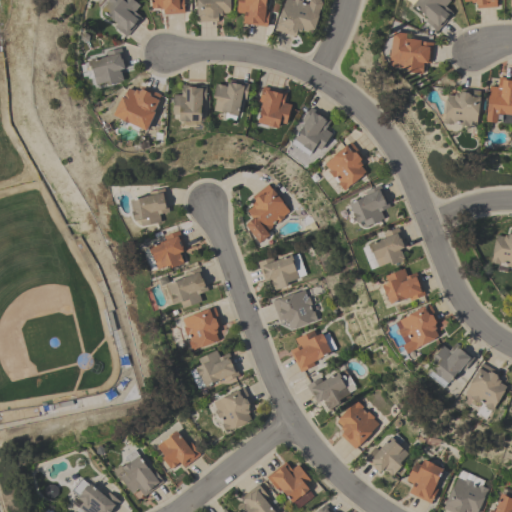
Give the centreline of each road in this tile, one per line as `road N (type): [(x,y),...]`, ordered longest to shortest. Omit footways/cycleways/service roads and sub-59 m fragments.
road 1 (residential): [(165,54),(242,51),(319,78),(356,104),(410,177),(462,300),(511,347)]
road 2 (residential): [(377,511),(286,424),(208,206)]
road 3 (residential): [(430,223),(469,205),(511,201),(476,51)]
road 4 (residential): [(175,511),(286,424)]
